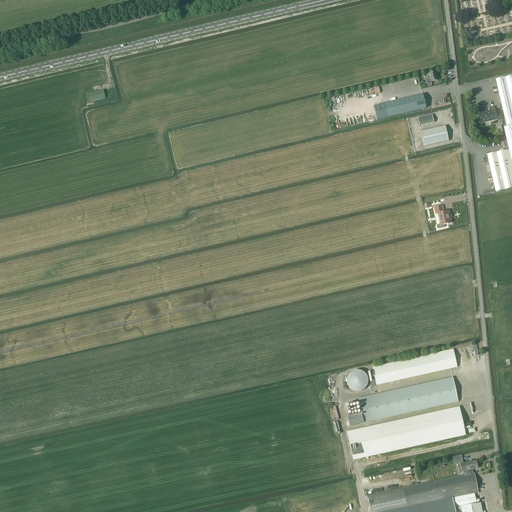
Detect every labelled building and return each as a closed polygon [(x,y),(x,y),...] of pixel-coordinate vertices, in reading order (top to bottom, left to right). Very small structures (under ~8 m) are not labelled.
[(431,82),(437,81),(435,72),(429,74),(430,79),(426,80),(427,84),(432,83),(431,82)] [(511,76),(496,80),(507,127),(504,128),(509,150),(487,155),(496,193),(511,189),(511,76)] [(103,90),(88,94),(90,102),(105,99),(103,90)] [(423,95),(383,104),(387,118),(426,109),(423,95)] [(498,121),(502,120),(501,114),(497,115),(496,110),(488,112),(487,112),(481,113),(483,123),(497,120),(498,121)] [(444,127),(421,132),(424,147),(448,142),(444,127)] [(438,229),(439,229),(444,228),(443,225),(447,224),(447,225),(448,224),(451,223),(449,216),(448,211),(442,212),(441,206),(434,208),(436,214),(439,213),(441,224),(438,225),(437,225),(437,226),(437,227),(437,228),(438,229)] [(457,368),(453,349),(373,367),(373,370),(370,370),(368,371),(371,387),(377,385),(457,368)] [(366,381),(366,379),(366,377),(365,375),(364,374),(363,373),(361,372),(360,372),(358,371),(356,371),(354,372),(352,373),(351,374),(349,375),(348,377),(348,378),(348,380),(348,382),(348,384),(349,386),(350,387),(352,388),(353,389),(355,390),(356,390),(358,390),(360,389),(362,389),(363,387),(365,386),(366,384),(366,383),(366,381)] [(350,426),(363,423),(458,402),(453,378),(358,399),(361,413),(357,414),(347,416),(350,426)] [(466,435),(459,407),(352,431),(346,432),(353,461),(358,459),(366,458),(366,460),(369,460),(368,457),(466,435)] [(454,465),(463,463),(462,455),(453,457),(454,465)] [(464,475),(368,495),(371,511),(387,511),(389,511),(407,508),(430,503),(452,498),(453,498),(456,510),(462,509),(462,511),(482,511),(481,503),(480,503),(479,500),(472,502),(472,505),(471,505),(470,500),(475,499),(474,494),(478,493),(474,473),(473,473),(473,470),(478,468),(476,461),(461,464),(462,472),(463,472),(464,475)] [(392,511),(455,511),(452,499),(392,511)]
